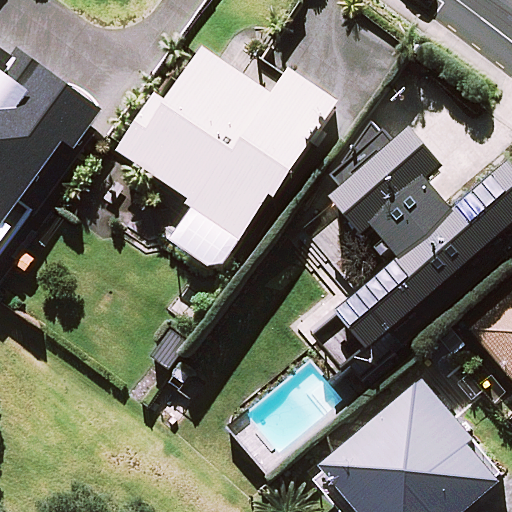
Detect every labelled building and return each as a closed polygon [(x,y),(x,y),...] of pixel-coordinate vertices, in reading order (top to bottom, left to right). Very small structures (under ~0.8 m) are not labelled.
[(0,55),(0,243),(34,196),(24,190),(63,136),(77,147),(105,108),(15,44),(5,58),(0,55)] [(169,102),(131,162),(199,205),(196,209),(205,215),(183,250),(222,275),(240,273),(284,205),(290,209),(353,111),(301,78),(286,100),(215,54),(179,109),(169,102)] [(415,270),(352,323),(383,360),(406,342),(416,354),(511,274),(511,191),(472,224),(444,190),(458,178),(428,143),(413,155),(401,140),(345,185),(358,201),(347,210),(379,248),(390,239),(415,270)] [(511,312),(482,337),(511,373),(511,312)] [(461,334),(424,362),(441,385),(478,357),(461,334)] [(486,511),(511,491),(431,394),(333,474),(363,511),(486,511)]
